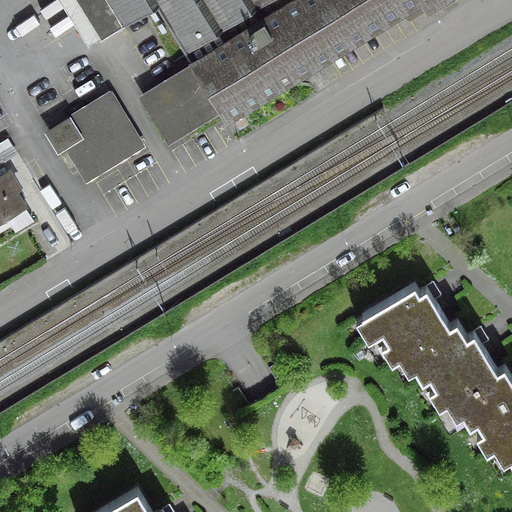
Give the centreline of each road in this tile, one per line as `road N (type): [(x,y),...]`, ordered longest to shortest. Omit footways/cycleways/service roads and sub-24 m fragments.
road 1 (residential): [(511,140),(0,455)]
road 2 (residential): [(511,12),(0,318)]
